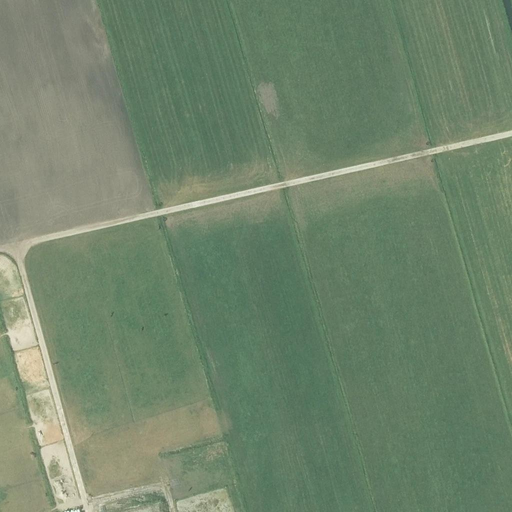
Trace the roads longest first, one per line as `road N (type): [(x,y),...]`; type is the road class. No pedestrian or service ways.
road 1 (track): [(511,133),(25,243)]
road 2 (track): [(25,243),(18,258),(88,511)]
